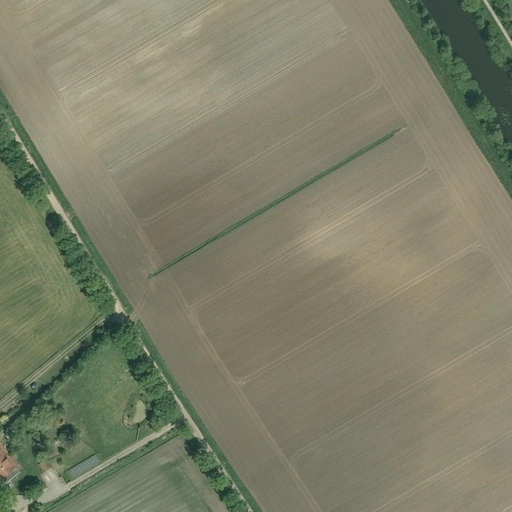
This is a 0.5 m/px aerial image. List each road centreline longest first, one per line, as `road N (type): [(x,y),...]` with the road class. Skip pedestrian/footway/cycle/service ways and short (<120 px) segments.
road 1 (unclassified): [(256,511),(114,301)]
road 2 (track): [(511,192),(396,0)]
road 3 (track): [(114,301),(0,117)]
